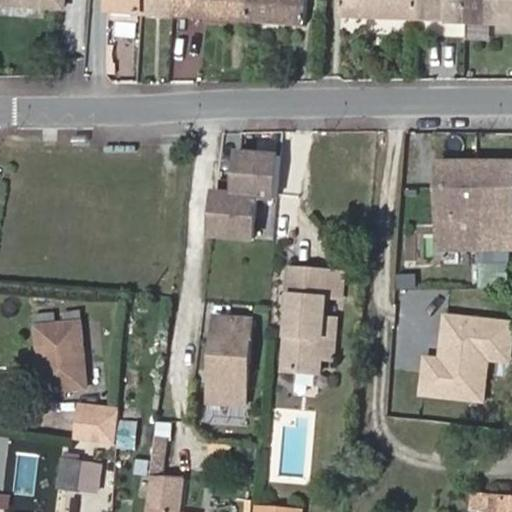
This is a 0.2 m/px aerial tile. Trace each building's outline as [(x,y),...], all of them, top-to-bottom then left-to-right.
[(111,0),(110,11),(143,13),(144,0),(111,0)] [(144,0),(143,13),(175,16),(177,16),(177,0),(144,0)] [(251,21),(252,0),(177,0),(177,16),(250,21),(251,21)] [(307,25),(308,0),(252,0),(251,21),(307,25)] [(419,20),(419,0),(344,0),(343,17),(419,20)] [(511,22),(511,0),(419,0),(419,20),(511,22)] [(278,198),(282,156),(241,152),(237,195),(217,193),(213,235),(256,238),(259,197),(278,198)] [(511,247),(511,162),(438,164),(439,248),(511,247)] [(326,318),(328,297),(330,271),(294,268),(285,370),(321,373),(323,360),(324,345),(337,346),(339,319),(326,318)] [(342,298),(344,273),(330,271),(328,297),(342,298)] [(247,405),(254,320),(223,317),(222,334),(216,334),(210,401),(247,405)] [(89,388),(82,322),(38,327),(41,363),(47,362),(50,391),(89,388)] [(336,361),(337,346),(324,345),(323,360),(336,361)] [(131,444),(132,426),(121,426),(120,444),(131,444)] [(180,511),(182,495),(183,482),(184,479),(163,479),(164,465),(165,456),(168,437),(158,435),(155,455),(154,471),(154,475),(155,479),(150,511),(180,511)] [(78,490),(82,460),(65,458),(61,488),(78,490)] [(511,511),(511,499),(492,498),(490,511),(511,511)]
